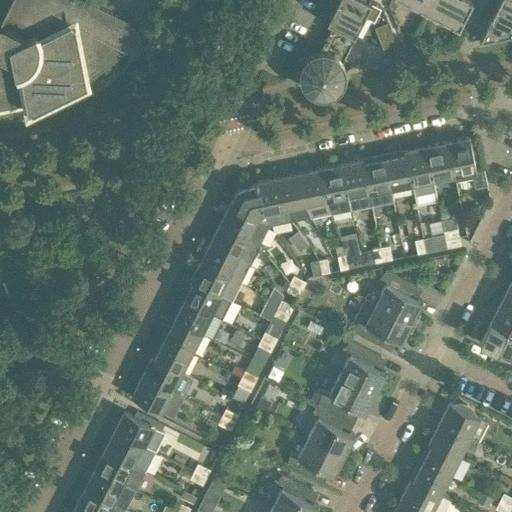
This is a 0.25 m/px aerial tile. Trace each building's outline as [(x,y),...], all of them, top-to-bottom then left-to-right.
[(86,0),(11,0),(0,23),(0,108),(26,104),(27,109),(28,109),(31,110),(31,111),(87,84),(85,76),(121,49),(139,58),(139,57),(129,51),(132,46),(129,31),(124,27),(128,22),(130,23),(131,22),(86,0)] [(355,35),(365,16),(374,21),(380,7),(369,1),(368,2),(364,0),(337,0),(327,22),(332,25),(332,24),(355,35)] [(364,0),(368,2),(369,1),(369,0),(390,0),(388,5),(395,8),(398,0),(401,0),(426,12),(432,0),(364,0)] [(473,1),(470,0),(432,0),(426,12),(459,29),(473,1)] [(511,0),(499,0),(479,40),(511,33),(511,0)] [(374,28),(378,37),(390,32),(386,23),(374,28)] [(342,61),(355,35),(332,24),(332,25),(320,47),(321,50),(318,50),(316,51),(314,52),(311,53),(309,54),(307,56),(306,58),(304,60),(303,62),(302,64),(301,67),(301,69),(301,72),(301,75),(301,77),(302,80),(303,82),(304,84),(306,86),(309,89),(311,91),(312,92),(315,93),(317,93),(320,94),(322,94),(325,94),(327,94),(330,93),(332,92),(334,91),(337,89),(338,87),(340,86),(342,83),(343,81),(344,79),(344,76),(344,68),(342,61)] [(454,175),(455,181),(472,177),(474,186),(487,184),(483,167),(476,169),(475,164),(477,160),(477,156),(477,152),(476,149),(474,145),(470,143),(469,136),(447,141),(454,175)] [(433,179),(454,175),(447,141),(426,145),(433,179)] [(411,183),(412,183),(414,195),(435,191),(433,179),(426,145),(404,150),(411,183)] [(404,150),(383,154),(390,188),(411,183),(404,150)] [(393,200),(390,188),(383,154),(362,159),(369,192),(372,204),(393,200)] [(362,159),(341,163),(348,197),(351,208),(372,204),(369,192),(362,159)] [(320,168),(327,201),(331,212),(351,208),(348,197),(341,163),(320,168)] [(305,206),(310,216),(311,216),(331,212),(327,201),(320,168),(298,172),(305,206)] [(310,216),(305,206),(298,172),(277,176),(289,209),(292,220),(310,216)] [(292,220),(289,209),(277,176),(256,181),(263,215),(262,216),(269,225),(292,220)] [(262,216),(263,215),(256,181),(238,185),(230,201),(260,217),(262,216)] [(262,216),(260,217),(230,201),(220,220),(251,236),(259,245),(269,225),(262,216)] [(240,256),(250,262),(259,245),(251,236),(220,220),(210,239),(240,256)] [(443,230),(444,233),(445,239),(459,236),(457,227),(443,230)] [(423,238),(426,251),(447,247),(445,239),(444,233),(423,238)] [(459,236),(445,239),(447,247),(461,244),(459,236)] [(423,238),(414,240),(417,253),(426,251),(423,238)] [(250,262),(240,256),(210,239),(200,259),(231,275),(241,281),(250,262)] [(392,259),(389,245),(381,247),(383,260),(392,259)] [(372,248),(375,262),(383,260),(381,247),(372,248)] [(357,266),(354,252),(346,254),(349,268),(357,266)] [(337,256),(340,269),(349,268),(346,254),(337,256)] [(330,272),(327,258),(318,260),(321,273),(330,272)] [(241,281),(231,275),(200,259),(190,278),(231,299),(241,281)] [(310,261),(313,275),(321,273),(318,260),(310,261)] [(384,283),(376,301),(412,319),(422,301),(410,295),(416,284),(385,269),(377,280),(384,283)] [(293,275),(289,282),(302,289),(306,281),(293,275)] [(180,298),(211,313),(221,318),(231,299),(190,278),(180,298)] [(302,289),(289,282),(285,290),(298,296),(302,289)] [(511,285),(509,283),(499,303),(511,309),(511,285)] [(180,298),(171,317),(201,333),(211,313),(180,298)] [(277,307),(289,313),(293,306),(281,299),(277,307)] [(365,322),(358,318),(354,331),(384,347),(390,335),(401,341),(412,319),(376,301),(365,322)] [(511,309),(499,303),(489,322),(511,333),(511,309)] [(285,321),(289,313),(277,307),(273,315),(285,321)] [(171,317),(161,336),(192,352),(201,333),(171,317)] [(511,333),(489,322),(479,342),(494,349),(489,360),(511,372),(511,333)] [(257,346),(258,346),(269,352),(273,345),(277,337),(264,331),(261,339),(257,346)] [(161,336),(151,355),(182,371),(192,352),(161,336)] [(341,351),(348,354),(339,373),(375,391),(385,372),(374,366),(380,355),(349,340),(341,351)] [(263,363),(269,352),(258,346),(253,358),(263,363)] [(151,355),(141,375),(172,390),(182,371),(151,355)] [(245,369),(241,377),(254,383),(257,376),(245,369)] [(329,394),(322,390),(318,402),(348,417),(354,407),(365,412),(375,391),(339,373),(329,394)] [(162,410),(172,390),(141,375),(131,395),(162,410)] [(254,383),(241,377),(237,385),(250,391),(254,383)] [(266,408),(270,401),(259,395),(255,403),(266,408)] [(469,436),(470,435),(477,440),(488,421),(479,416),(474,413),(472,410),(469,407),(466,405),(463,403),(459,403),(455,404),(449,401),(439,421),(469,436)] [(310,413),(317,417),(308,436),(343,454),(354,434),(343,428),(348,417),(318,402),(318,403),(310,413)] [(225,408),(221,415),(234,422),(238,414),(225,408)] [(145,445),(154,450),(164,432),(155,427),(155,426),(123,410),(113,429),(145,445)] [(234,422),(221,415),(218,423),(230,429),(234,422)] [(429,440),(447,450),(459,456),(469,436),(439,421),(429,440)] [(154,450),(145,445),(113,429),(104,449),(145,470),(154,450)] [(316,480),(322,469),(333,474),(343,454),(308,436),(297,455),(290,452),(286,464),(316,480)] [(459,456),(447,450),(429,440),(419,459),(450,475),(459,456)] [(94,468),(125,484),(135,489),(145,470),(104,449),(94,468)] [(440,494),(450,475),(419,459),(409,479),(440,494)] [(194,470),(206,477),(210,469),(197,463),(194,470)] [(84,487),(125,508),(135,489),(125,484),(94,468),(84,487)] [(202,484),(206,477),(194,470),(190,478),(202,484)] [(274,484),(281,487),(272,506),(283,511),(313,511),(317,505),(306,499),(312,488),(282,473),(274,484)] [(409,479),(399,498),(426,511),(443,511),(450,499),(440,494),(409,479)] [(74,506),(85,511),(123,511),(125,508),(84,487),(74,506)] [(481,492),(477,499),(488,505),(492,497),(481,492)] [(511,497),(503,493),(499,500),(511,507),(511,505),(511,497)] [(426,511),(399,498),(392,511),(426,511)] [(202,500),(198,508),(206,511),(210,511),(213,505),(202,500)] [(508,511),(511,507),(499,500),(495,508),(503,511),(508,511)] [(178,501),(174,509),(179,511),(188,511),(190,508),(178,501)]
